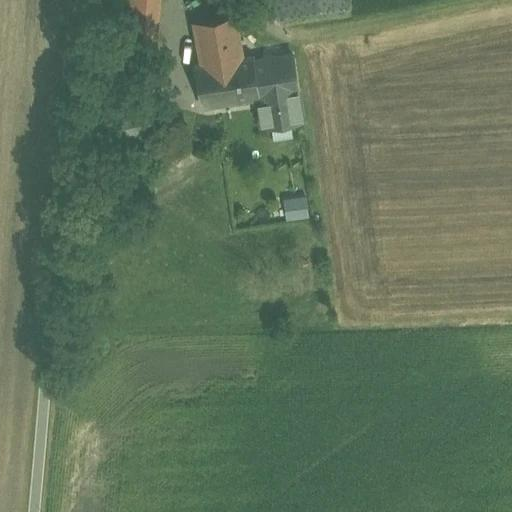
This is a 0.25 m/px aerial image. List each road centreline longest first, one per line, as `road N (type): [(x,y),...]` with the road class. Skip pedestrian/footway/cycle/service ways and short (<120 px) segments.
road 1 (unclassified): [(35,511),(78,0)]
road 2 (track): [(268,0),(338,34),(511,1)]
